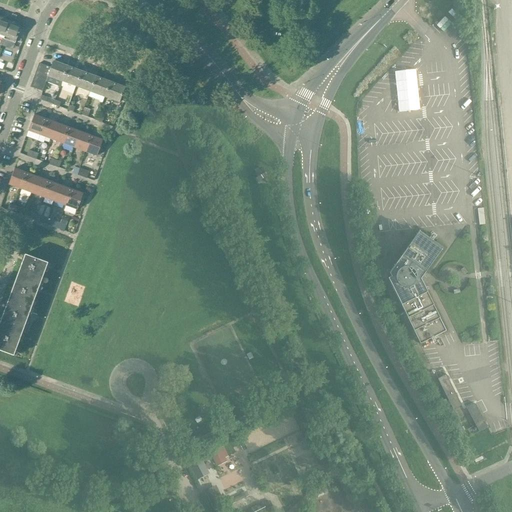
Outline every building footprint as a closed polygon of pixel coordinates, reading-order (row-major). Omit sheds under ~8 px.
[(0,36),(3,37),(10,18),(6,17),(5,20),(0,18),(0,36)] [(23,30),(20,29),(20,26),(13,23),(14,20),(10,18),(3,37),(15,42),(19,43),(21,37),(17,36),(17,35),(21,36),(23,30)] [(52,61),(50,68),(48,74),(47,76),(47,77),(61,82),(67,67),(52,61)] [(50,68),(38,63),(36,69),(48,74),(50,68)] [(81,72),(67,67),(61,82),(76,87),(81,72)] [(48,74),(36,69),(34,75),(46,80),(47,77),(47,76),(48,74)] [(95,77),(81,72),(76,87),(90,92),(95,77)] [(46,80),(34,75),(32,81),(44,85),(46,80)] [(109,82),(95,77),(90,92),(104,97),(109,82)] [(44,85),(32,81),(30,87),(42,91),(44,85)] [(124,88),(109,82),(104,97),(119,103),(124,88)] [(45,119),(33,115),(27,131),(39,135),(45,119)] [(56,123),(45,119),(39,135),(50,139),(56,123)] [(68,127),(56,123),(50,139),(62,144),(68,127)] [(79,132),(68,127),(62,144),(73,148),(79,132)] [(90,136),(79,132),(73,148),(84,152),(90,136)] [(102,140),(90,136),(84,152),(96,156),(102,140)] [(257,168),(257,183),(267,183),(266,168),(257,168)] [(25,173),(14,169),(8,185),(20,189),(25,173)] [(37,177),(25,173),(20,189),(31,193),(37,177)] [(48,181),(37,177),(31,193),(42,197),(48,181)] [(59,185),(48,181),(42,197),(53,201),(59,185)] [(70,189),(59,185),(53,201),(65,205),(70,189)] [(82,194),(70,189),(65,205),(76,210),(82,194)] [(52,220),(49,226),(56,228),(58,222),(52,220)] [(58,222),(56,228),(63,231),(65,225),(58,222)] [(419,232),(391,270),(389,273),(391,277),(387,278),(420,344),(446,331),(420,279),(442,248),(419,232)] [(24,254),(21,262),(16,276),(39,284),(46,263),(24,254)] [(16,276),(13,285),(7,299),(30,308),(39,284),(16,276)] [(7,299),(0,319),(0,323),(21,331),(30,308),(7,299)] [(0,350),(12,355),(21,331),(0,323),(0,350)] [(438,379),(453,410),(462,406),(446,375),(438,379)] [(467,408),(479,432),(488,427),(475,404),(467,408)] [(457,417),(451,420),(459,436),(465,433),(457,417)] [(302,436),(297,439),(303,452),(309,449),(302,436)] [(223,447),(210,453),(215,463),(227,457),(223,447)] [(199,479),(210,472),(201,457),(190,463),(199,479)] [(319,473),(304,480),(312,498),(327,491),(319,473)] [(270,501),(264,504),(268,511),(274,511),(275,510),(273,506),(272,507),(270,501)] [(248,511),(268,511),(264,504),(263,503),(248,510),(248,511)]
